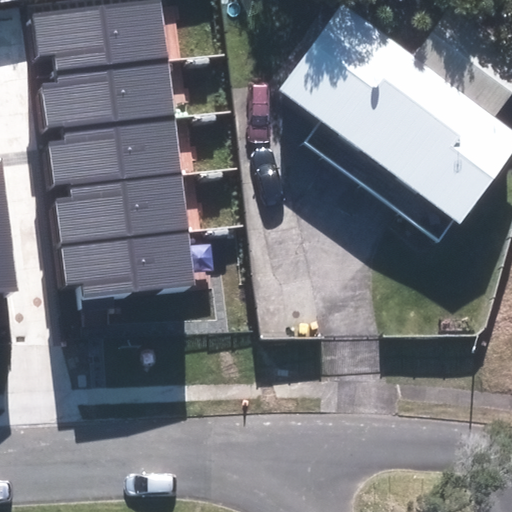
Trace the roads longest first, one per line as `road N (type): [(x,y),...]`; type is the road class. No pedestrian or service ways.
road 1 (residential): [(167,458),(348,437),(511,452)]
road 2 (residential): [(0,467),(167,458)]
